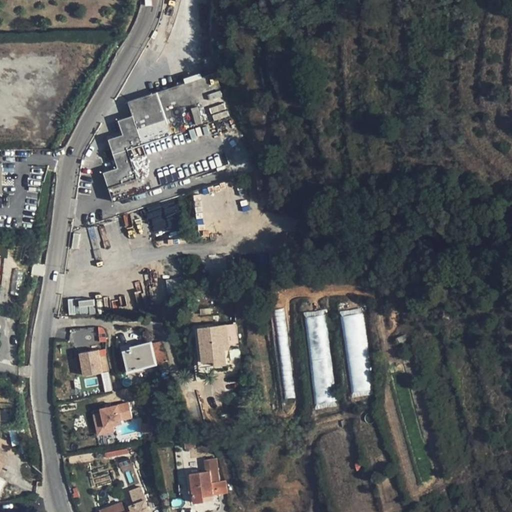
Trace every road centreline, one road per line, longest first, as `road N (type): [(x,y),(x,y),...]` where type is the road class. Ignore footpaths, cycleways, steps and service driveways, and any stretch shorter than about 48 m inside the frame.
road 1 (unclassified): [(61,511),(40,374),(67,178),(149,0)]
road 2 (unknown): [(200,405),(158,329),(89,327),(46,314)]
